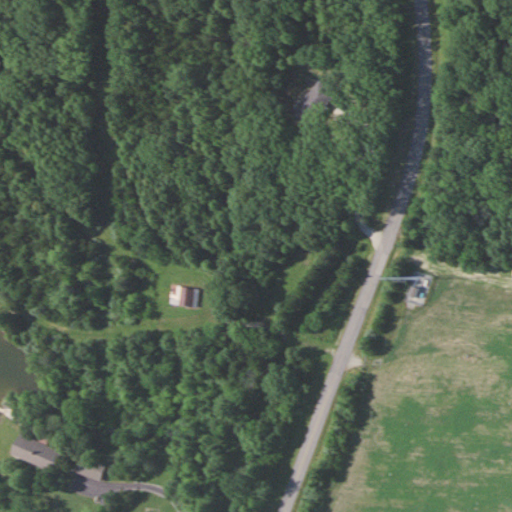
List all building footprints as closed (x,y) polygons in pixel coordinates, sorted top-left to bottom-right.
[(293,112),(308,127),(336,98),(321,84),(293,112)] [(196,306),(195,288),(168,289),(169,308),(196,306)] [(60,451),(17,434),(9,455),(52,472),(60,451)] [(100,482),(106,465),(78,455),(72,472),(100,482)] [(157,511),(157,502),(143,502),(142,511),(157,511)]
